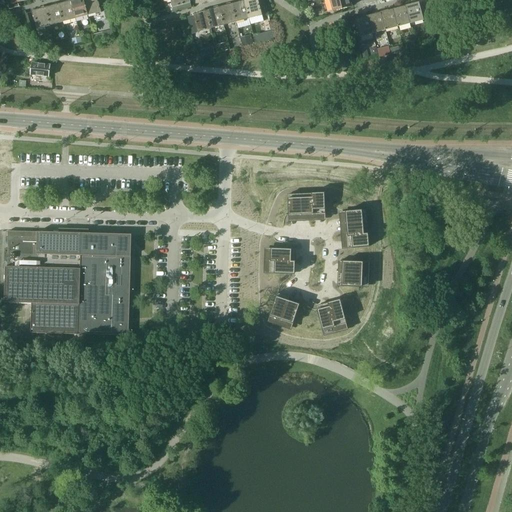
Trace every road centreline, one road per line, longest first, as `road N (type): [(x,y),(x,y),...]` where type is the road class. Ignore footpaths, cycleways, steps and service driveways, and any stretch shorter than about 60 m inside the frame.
road 1 (secondary): [(511,278),(441,511)]
road 2 (tertiary): [(226,137),(0,120)]
road 3 (residential): [(222,217),(0,211)]
road 4 (secondary): [(463,511),(511,361)]
road 5 (residential): [(305,234),(301,285),(321,295),(333,235),(318,229)]
road 6 (tertiary): [(364,150),(511,179)]
road 7 (tertiary): [(511,156),(364,150)]
road 8 (tertiary): [(364,150),(226,137)]
